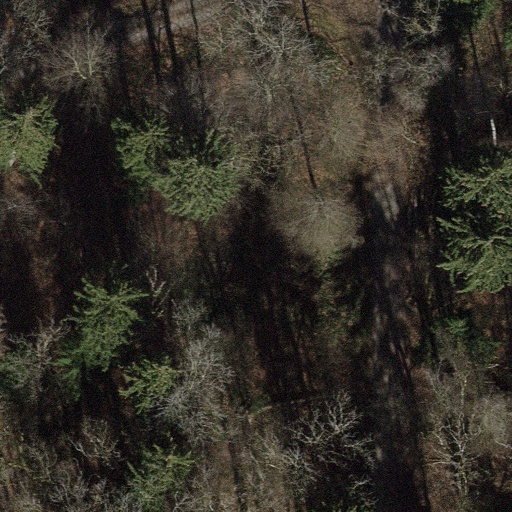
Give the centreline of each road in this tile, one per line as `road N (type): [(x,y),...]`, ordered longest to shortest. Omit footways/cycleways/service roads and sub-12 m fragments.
road 1 (track): [(379,0),(382,511)]
road 2 (track): [(192,0),(0,63)]
